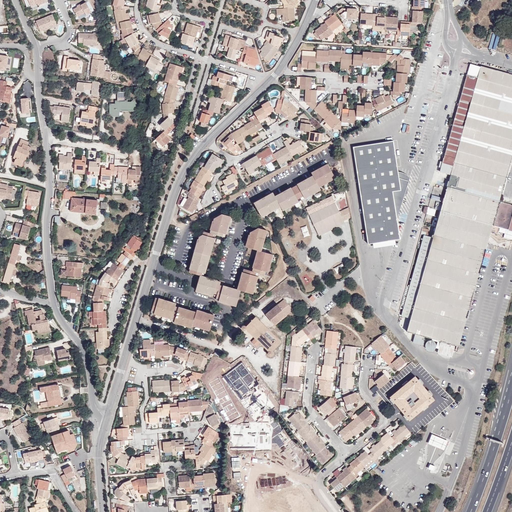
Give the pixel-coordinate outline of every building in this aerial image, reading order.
[(148,0),(146,8),(159,12),(161,6),(157,4),(157,0),(148,0)] [(284,5),(284,9),(294,8),(295,8),(294,6),(297,4),(299,3),(296,0),(282,0),(285,4),(284,5)] [(424,8),(424,0),(413,0),(413,7),(412,7),(412,10),(413,11),(419,11),(419,8),(424,8)] [(89,15),(94,11),(88,2),(75,10),(80,18),(87,13),(89,15)] [(114,11),(117,23),(120,23),(128,21),(126,13),(125,10),(129,10),(129,7),(124,7),(114,6),(115,10),(114,11)] [(284,9),(276,9),(276,15),(282,15),(285,14),(286,21),(295,20),(294,8),(284,9)] [(357,16),(357,12),(357,9),(347,9),(347,15),(342,8),(337,12),(340,15),(341,15),(343,18),(356,19),(357,16)] [(422,23),(423,11),(419,11),(413,11),(412,17),(412,22),(413,22),(415,23),(415,25),(421,26),(421,23),(422,23)] [(161,21),(159,13),(149,15),(150,18),(151,24),(152,23),(157,30),(163,25),(161,21)] [(335,14),(325,22),(326,23),(332,31),(342,23),(335,14)] [(373,14),(361,14),(360,25),(373,25),(373,14)] [(385,27),(386,17),(386,16),(377,16),(377,15),(373,14),(373,25),(373,26),(385,27)] [(53,15),(36,22),(40,33),(57,26),(53,15)] [(398,31),(398,21),(398,18),(386,17),(385,27),(385,30),(398,31)] [(168,19),(163,25),(157,30),(161,34),(168,38),(174,27),(170,23),(171,22),(168,19)] [(124,39),(125,38),(134,34),(132,25),(131,20),(128,21),(120,23),(121,30),(122,34),(124,39)] [(399,35),(410,36),(411,25),(401,24),(401,21),(398,21),(398,31),(397,35),(399,35)] [(195,37),(198,38),(200,33),(198,32),(199,26),(187,23),(184,34),(195,37)] [(326,38),(333,33),(332,31),(326,23),(315,31),(321,40),(325,37),(326,38)] [(97,45),(98,32),(94,32),(94,34),(79,33),(79,42),(84,42),(84,44),(97,45)] [(266,36),(265,39),(267,40),(268,42),(274,46),(275,45),(280,46),(281,42),(282,39),(283,38),(273,35),(274,33),(269,32),(268,36),(266,36)] [(132,47),(135,52),(139,48),(140,47),(138,44),(134,38),(136,37),(137,36),(136,33),(134,34),(125,38),(131,48),(132,47)] [(184,34),(183,33),(180,43),(192,47),(195,37),(184,34)] [(493,33),(490,48),(497,50),(500,34),(493,33)] [(226,35),(223,45),(226,46),(236,49),(239,39),(231,37),(231,36),(226,35)] [(262,51),(260,54),(268,61),(278,50),(274,46),(268,42),(266,45),(266,46),(262,51)] [(234,59),(237,50),(236,49),(226,46),(224,50),(229,52),(227,57),(234,59)] [(261,63),(257,50),(253,50),(254,48),(252,48),(248,47),(243,62),(256,66),(256,65),(261,63)] [(139,48),(135,52),(139,56),(137,59),(147,65),(151,56),(152,55),(147,52),(148,51),(143,48),(141,51),(139,48)] [(329,51),(317,50),(316,57),(316,61),(328,62),(328,60),(329,51)] [(341,54),(341,51),(329,50),(329,51),(328,60),(341,61),(341,54)] [(0,69),(9,71),(12,54),(0,52),(0,64),(1,65),(0,68),(0,69)] [(371,63),(372,53),(363,52),(363,55),(362,62),(371,63)] [(386,53),(372,53),(371,63),(371,65),(379,65),(379,62),(386,62),(386,53)] [(102,56),(93,54),(90,75),(104,77),(106,65),(104,64),(104,60),(102,60),(102,56)] [(353,65),(353,54),(345,54),(341,54),(341,61),(340,64),(349,65),(353,65)] [(362,62),(363,55),(353,54),(353,65),(362,66),(362,62)] [(395,58),(397,56),(394,54),(388,60),(391,62),(395,58)] [(407,74),(409,74),(410,59),(404,58),(400,54),(397,56),(395,58),(398,61),(401,58),(400,65),(397,65),(397,73),(407,74)] [(69,57),(64,56),(63,65),(68,65),(68,68),(80,70),(81,61),(69,59),(69,57)] [(147,65),(146,65),(155,70),(160,61),(151,56),(147,65)] [(297,64),(297,70),(301,71),(301,67),(301,65),(308,65),(308,68),(316,69),(316,61),(316,57),(302,56),(301,64),(297,64)] [(164,81),(169,83),(177,85),(179,77),(177,76),(178,72),(180,72),(182,73),(183,67),(170,63),(164,81)] [(477,78),(472,77),(445,173),(450,175),(447,188),(444,198),(438,197),(435,209),(436,209),(437,203),(442,205),(440,211),(488,224),(511,230),(511,207),(495,202),(509,152),(504,151),(511,126),(511,76),(480,67),(477,78)] [(213,76),(212,80),(226,84),(227,81),(231,82),(233,76),(218,72),(217,77),(213,76)] [(405,83),(407,83),(407,74),(397,73),(396,82),(405,83)] [(445,173),(472,77),(467,75),(440,172),(445,173)] [(311,77),(301,77),(300,85),(300,89),(306,89),(311,90),(311,77)] [(9,102),(12,87),(7,86),(8,81),(1,80),(0,83),(0,98),(4,99),(3,101),(9,102)] [(226,84),(212,80),(211,84),(223,88),(221,98),(223,99),(231,101),(235,87),(226,84)] [(92,90),(93,84),(77,82),(77,88),(84,88),(84,90),(92,90)] [(400,92),(404,92),(405,83),(396,82),(394,82),(393,91),(400,92)] [(165,97),(174,100),(175,100),(179,86),(177,85),(169,83),(165,97)] [(305,102),(313,110),(314,109),(318,105),(316,103),(316,90),(311,90),(306,89),(305,102)] [(125,101),(125,92),(117,92),(117,101),(116,101),(116,104),(111,104),(111,107),(110,107),(110,113),(113,116),(118,116),(118,113),(119,113),(119,111),(134,111),(134,108),(138,105),(133,100),(131,102),(127,102),(127,101),(125,101)] [(377,103),(380,110),(393,103),(389,95),(383,98),(381,95),(375,99),(377,103)] [(30,96),(22,96),(23,112),(31,111),(30,96)] [(223,99),(221,98),(213,96),(211,103),(208,110),(213,112),(219,113),(223,99)] [(283,100),(284,97),(281,96),(281,100),(278,99),(278,100),(274,99),(261,105),(263,107),(267,116),(274,112),(280,113),(280,112),(283,100)] [(162,104),(163,113),(174,113),(173,103),(174,100),(165,97),(163,104),(162,104)] [(294,118),(297,116),(295,113),(296,112),(297,113),(299,111),(298,110),(290,102),(288,104),(283,100),(280,112),(285,117),(285,116),(287,117),(286,118),(289,121),(294,118)] [(314,109),(324,119),(331,112),(332,112),(322,101),(318,105),(314,109)] [(365,106),(364,114),(372,114),(373,104),(365,103),(365,106)] [(69,122),(71,108),(54,105),(53,113),(62,114),(61,121),(69,122)] [(97,107),(89,105),(88,112),(82,111),(80,124),(93,127),(97,107)] [(356,116),(364,117),(364,114),(365,106),(357,106),(357,111),(356,116)] [(254,112),(257,118),(259,121),(264,118),(267,116),(263,107),(254,112)] [(208,110),(203,109),(199,121),(202,122),(206,123),(208,124),(211,115),(212,116),(213,112),(208,110)] [(341,122),(356,123),(356,116),(357,111),(349,110),(349,113),(342,113),(341,121),(341,122)] [(324,119),(324,120),(326,123),(324,125),(329,130),(332,128),(332,129),(341,129),(341,122),(341,121),(340,121),(331,112),(324,119)] [(165,130),(173,123),(174,122),(169,117),(160,125),(165,130)] [(244,126),(245,126),(249,134),(250,135),(263,127),(260,123),(259,121),(257,118),(244,126)] [(301,119),(300,130),(308,132),(310,132),(310,127),(311,125),(309,124),(309,120),(301,119)] [(165,130),(156,139),(164,147),(172,139),(167,134),(176,126),(173,123),(165,130)] [(245,126),(232,134),(238,144),(245,140),(244,139),(243,138),(246,136),(249,134),(245,126)] [(313,141),(319,142),(321,133),(313,132),(310,132),(308,141),(313,141)] [(238,144),(232,134),(222,142),(229,150),(233,152),(237,150),(238,152),(241,150),(238,144)] [(14,163),(22,166),(24,159),(26,159),(31,147),(28,146),(29,142),(21,139),(14,158),(16,159),(14,163)] [(304,149),(298,140),(290,146),(287,140),(284,142),(286,147),(292,156),(299,152),(304,149)] [(393,140),(353,146),(368,244),(373,243),(395,240),(400,239),(397,218),(393,191),(401,190),(398,172),(393,140)] [(279,165),(292,157),(292,156),(286,147),(273,154),(276,159),(279,165)] [(260,153),(256,155),(257,156),(261,164),(263,166),(265,165),(265,164),(271,161),(276,159),(273,154),(271,151),(270,148),(265,151),(265,152),(260,154),(260,153)] [(72,159),(72,153),(68,153),(68,157),(64,156),(64,155),(59,155),(59,162),(60,162),(59,170),(63,170),(71,170),(72,162),(72,159)] [(212,172),(213,172),(216,167),(218,164),(221,159),(213,153),(204,167),(212,172)] [(86,165),(86,156),(82,156),(82,160),(75,160),(75,162),(75,169),(85,170),(86,167),(86,165)] [(261,164),(257,156),(243,164),(248,172),(253,169),(257,167),(261,164)] [(100,172),(101,159),(97,158),(96,162),(89,162),(89,165),(89,168),(89,171),(94,171),(100,172)] [(114,175),(114,169),(115,167),(115,164),(110,164),(110,170),(106,170),(106,168),(102,168),(101,182),(107,182),(107,180),(111,180),(111,175),(114,175)] [(323,168),(324,171),(322,172),(321,170),(320,169),(312,174),(314,176),(305,181),(306,181),(307,184),(304,185),(303,183),(303,182),(287,191),(287,192),(288,194),(285,196),(284,193),(276,197),(274,193),(266,198),(267,201),(264,202),(263,200),(263,199),(254,204),(261,217),(280,206),(282,210),(320,189),(319,186),(335,177),(328,165),(323,168)] [(195,181),(204,186),(207,181),(210,175),(212,172),(204,167),(203,166),(195,181)] [(122,183),(128,183),(129,169),(129,167),(119,167),(118,169),(118,178),(122,179),(122,183)] [(129,169),(128,183),(132,183),(132,180),(136,180),(135,183),(140,184),(141,167),(136,167),(136,170),(132,170),(129,169)] [(393,191),(397,218),(409,176),(406,173),(402,172),(398,172),(401,190),(393,191)] [(228,191),(235,187),(239,184),(234,175),(232,176),(227,179),(223,181),(225,185),(221,187),(225,194),(229,192),(228,191)] [(0,197),(5,199),(5,197),(11,199),(13,189),(7,187),(8,185),(0,182),(1,178),(0,177),(0,197)] [(191,188),(189,192),(190,193),(197,197),(198,198),(202,192),(201,191),(202,189),(203,190),(204,191),(206,187),(204,186),(195,181),(194,180),(190,188),(191,188)] [(24,189),(23,197),(27,198),(27,203),(38,205),(40,192),(24,189)] [(195,201),(197,197),(190,193),(188,197),(189,198),(183,208),(192,213),(198,203),(195,201)] [(432,195),(428,207),(435,209),(438,197),(432,195)] [(72,198),(71,203),(73,204),(73,210),(86,211),(85,213),(97,214),(98,201),(72,198)] [(334,225),(344,221),(335,202),(309,215),(317,233),(327,229),(325,225),(333,222),(334,225)] [(73,204),(71,203),(70,211),(85,213),(86,211),(73,210),(73,204)] [(455,345),(488,224),(440,211),(433,238),(427,236),(429,229),(422,228),(421,234),(424,235),(412,276),(401,315),(410,318),(407,331),(408,331),(415,334),(413,340),(416,343),(424,345),(426,337),(431,338),(438,340),(455,345)] [(191,263),(190,269),(205,273),(215,235),(224,237),(230,216),(222,214),(214,219),(213,221),(214,221),(217,222),(216,225),(213,224),(212,224),(210,233),(204,231),(203,234),(199,237),(198,239),(199,240),(202,240),(201,243),(198,243),(197,242),(192,260),(193,260),(196,261),(195,264),(192,263),(191,263)] [(32,222),(25,220),(23,225),(16,223),(13,235),(27,239),(31,227),(32,222)] [(345,223),(344,221),(334,225),(333,222),(325,225),(327,229),(317,233),(319,236),(345,223)] [(307,225),(302,227),(305,236),(310,234),(307,225)] [(249,235),(250,235),(253,236),(252,239),(249,238),(246,247),(258,251),(256,260),(257,260),(259,260),(258,263),(256,263),(255,262),(252,271),(244,269),(241,278),(242,279),(245,279),(244,282),(241,282),(238,291),(232,288),(232,289),(231,292),(228,291),(228,288),(229,288),(220,285),(221,282),(212,279),(212,280),(211,282),(208,282),(209,279),(209,278),(204,277),(204,276),(200,275),(196,290),(217,296),(216,299),(237,305),(241,290),(252,294),(258,273),(267,275),(272,254),(260,251),(266,230),(258,228),(250,232),(249,235)] [(134,234),(123,250),(124,251),(133,257),(137,252),(136,251),(139,246),(142,242),(137,239),(138,237),(134,234)] [(18,255),(21,246),(14,243),(3,282),(9,284),(12,275),(15,276),(17,270),(13,269),(16,260),(20,261),(21,256),(18,255)] [(121,262),(118,266),(123,269),(130,259),(131,260),(133,257),(124,251),(117,260),(121,262)] [(67,270),(67,276),(81,277),(82,267),(83,267),(83,263),(67,261),(66,266),(67,266),(67,270)] [(118,266),(113,263),(110,269),(109,268),(106,272),(117,280),(124,270),(123,269),(118,266)] [(99,285),(108,288),(110,283),(107,283),(105,282),(107,278),(109,280),(115,284),(117,280),(106,272),(101,279),(99,285)] [(61,296),(68,296),(71,297),(70,299),(76,299),(76,301),(80,302),(81,291),(77,291),(78,287),(62,285),(61,296)] [(97,286),(94,297),(96,297),(103,299),(108,301),(110,297),(108,297),(109,292),(111,293),(112,289),(108,288),(97,286)] [(94,303),(94,312),(104,311),(103,307),(103,302),(102,302),(103,299),(96,297),(94,300),(94,303)] [(164,304),(164,301),(164,300),(155,297),(151,313),(172,319),(171,321),(192,327),(193,325),(210,330),(214,316),(209,314),(208,314),(208,317),(205,316),(206,313),(197,310),(196,312),(187,310),(186,313),(183,312),(184,309),(176,306),(176,304),(167,301),(167,302),(166,305),(164,304)] [(275,324),(292,311),(283,300),(267,314),(275,324)] [(33,309),(25,311),(25,315),(27,315),(29,325),(32,325),(33,331),(37,330),(49,328),(48,319),(46,320),(44,314),(43,314),(42,310),(34,312),(33,309)] [(99,325),(99,328),(107,328),(106,320),(104,320),(104,316),(106,316),(106,311),(104,311),(94,312),(89,312),(89,316),(91,316),(94,316),(94,325),(99,325)] [(247,329),(254,337),(255,335),(248,328),(256,319),(278,342),(270,350),(262,342),(261,344),(269,351),(268,353),(268,355),(270,356),(272,356),(273,355),(273,353),(272,351),(281,342),(256,317),(246,327),(245,325),(242,326),(241,328),(242,330),(244,331),(246,330),(247,329)] [(255,335),(254,337),(253,337),(254,339),(255,338),(260,343),(259,344),(260,344),(261,344),(262,342),(270,350),(278,342),(256,319),(248,328),(255,335)] [(314,320),(305,327),(302,329),(303,331),(306,328),(311,324),(312,326),(316,323),(314,320)] [(323,331),(316,323),(312,326),(311,324),(306,328),(303,331),(309,338),(311,341),(314,338),(313,336),(318,333),(319,334),(323,331)] [(107,328),(99,328),(99,332),(96,332),(97,349),(106,348),(106,347),(110,347),(109,339),(107,339),(105,339),(105,332),(107,332),(107,328)] [(299,346),(309,338),(303,331),(302,329),(293,337),(291,346),(299,346)] [(338,332),(327,330),(326,344),(336,345),(338,332)] [(389,346),(380,335),(372,343),(380,353),(388,347),(389,346)] [(254,339),(253,337),(249,342),(256,349),(260,344),(259,344),(260,343),(255,338),(254,339)] [(155,346),(154,344),(151,345),(150,340),(142,340),(143,349),(140,350),(140,359),(148,358),(148,355),(148,353),(151,353),(151,356),(155,356),(155,346)] [(435,350),(436,347),(437,345),(435,342),(433,340),(430,340),(428,341),(426,342),(425,345),(426,348),(427,350),(430,351),(432,351),(435,350)] [(437,345),(436,347),(439,348),(438,353),(452,357),(455,346),(438,341),(437,345)] [(174,355),(174,354),(174,348),(175,347),(169,346),(169,345),(155,346),(155,356),(162,356),(170,355),(170,354),(174,355)] [(301,362),(302,347),(299,346),(291,346),(290,361),(301,362)] [(355,362),(357,347),(345,346),(344,361),(353,362),(355,362)] [(53,359),(50,347),(34,350),(37,361),(47,359),(47,360),(53,359)] [(179,359),(183,361),(184,360),(186,353),(187,351),(177,347),(177,349),(174,348),(174,354),(180,356),(179,359)] [(389,365),(398,357),(388,347),(380,353),(380,354),(389,365)] [(67,352),(66,348),(57,350),(59,361),(71,358),(70,352),(67,352)] [(186,353),(184,360),(187,361),(188,360),(194,362),(193,363),(193,365),(201,367),(204,357),(190,352),(190,354),(186,353)] [(324,365),(332,366),(334,366),(336,354),(328,353),(325,353),(324,365)] [(404,363),(399,357),(398,357),(389,365),(388,365),(391,367),(392,367),(396,371),(404,363)] [(301,366),(302,362),(301,362),(290,361),(289,361),(288,376),(299,377),(300,366),(301,366)] [(340,375),(341,376),(352,377),(352,371),(353,365),(353,364),(343,363),(342,363),(340,375)] [(244,410),(242,407),(239,405),(247,399),(246,398),(253,392),(252,391),(260,385),(245,365),(219,385),(225,392),(223,394),(225,396),(227,395),(232,402),(227,406),(233,414),(236,415),(240,411),(241,412),(244,410)] [(323,365),(321,376),(321,377),(324,377),(323,380),(330,381),(331,381),(333,381),(333,378),(331,378),(332,366),(324,365),(323,365)] [(379,389),(390,380),(384,373),(375,381),(378,384),(377,385),(379,389)] [(417,373),(389,394),(395,402),(396,401),(409,419),(437,398),(417,373)] [(185,376),(181,378),(183,382),(187,389),(187,391),(191,389),(190,387),(193,385),(197,383),(194,376),(192,375),(189,377),(189,378),(186,379),(186,378),(185,376)] [(300,389),(301,377),(299,377),(288,376),(287,388),(300,389)] [(352,389),(353,377),(352,377),(341,376),(340,388),(348,389),(352,389)] [(321,380),(318,379),(318,383),(319,384),(319,389),(321,389),(320,395),(322,395),(331,396),(332,396),(333,390),(330,390),(331,381),(330,381),(323,380),(321,380)] [(171,381),(171,380),(164,381),(164,380),(152,381),(153,392),(164,391),(164,392),(172,391),(171,381)] [(179,380),(174,381),(171,381),(172,391),(172,392),(183,391),(187,389),(183,382),(179,384),(179,380)] [(49,387),(49,386),(40,387),(41,392),(46,392),(49,406),(61,404),(60,400),(61,400),(59,384),(52,385),(52,387),(49,387)] [(370,390),(371,392),(373,394),(377,391),(379,389),(377,385),(376,385),(370,390)] [(135,406),(139,406),(138,391),(137,391),(136,387),(128,388),(128,392),(126,392),(128,406),(135,406)] [(268,397),(273,393),(269,388),(264,392),(268,397)] [(298,399),(299,392),(286,391),(285,406),(293,406),(294,398),(298,399)] [(357,396),(355,392),(350,394),(344,397),(343,397),(346,405),(357,401),(355,397),(357,396)] [(190,412),(206,410),(209,401),(202,402),(202,399),(187,401),(187,402),(188,412),(190,412)] [(239,405),(242,407),(249,402),(247,399),(239,405)] [(327,413),(329,416),(336,410),(334,407),(332,408),(327,401),(319,407),(325,415),(327,413)] [(184,415),(186,415),(186,412),(188,412),(187,402),(179,402),(179,407),(180,419),(184,418),(184,415)] [(158,412),(158,416),(162,415),(162,413),(170,413),(170,407),(170,404),(157,405),(158,412)] [(121,428),(128,428),(129,428),(129,425),(135,424),(134,416),(134,412),(136,412),(135,406),(128,406),(122,407),(123,417),(124,425),(121,426),(121,428)] [(9,409),(0,407),(0,418),(8,420),(9,409)] [(176,424),(180,423),(180,419),(179,407),(170,407),(170,413),(170,414),(171,418),(173,418),(173,420),(176,420),(176,422),(176,424)] [(242,412),(249,422),(259,415),(253,408),(248,411),(247,409),(242,412)] [(329,416),(327,418),(334,426),(346,417),(338,408),(336,410),(329,416)] [(367,408),(358,416),(366,425),(367,427),(373,421),(372,420),(375,418),(367,408)] [(145,413),(146,422),(150,422),(150,423),(158,422),(158,416),(158,412),(145,413)] [(298,430),(307,423),(305,421),(299,414),(298,412),(295,415),(294,414),(288,418),(298,430)] [(215,413),(207,417),(212,426),(220,422),(215,413)] [(354,434),(355,436),(361,431),(360,430),(366,425),(358,416),(347,426),(354,434)] [(55,430),(60,428),(59,425),(57,425),(56,421),(54,418),(44,422),(47,433),(50,432),(55,430)] [(19,419),(12,422),(15,427),(13,428),(19,437),(21,436),(24,442),(32,438),(22,422),(21,423),(19,419)] [(309,425),(307,423),(298,430),(297,431),(307,442),(316,435),(314,432),(309,425)] [(398,441),(409,432),(404,425),(396,431),(395,430),(392,432),(394,436),(398,441)] [(205,437),(202,441),(204,442),(206,444),(215,450),(216,448),(212,445),(213,443),(210,442),(211,441),(217,432),(208,426),(203,435),(205,437)] [(346,441),(354,434),(347,426),(339,432),(346,441)] [(118,441),(124,440),(127,440),(127,436),(129,436),(128,428),(121,428),(117,429),(118,441)] [(69,430),(56,435),(52,436),(57,453),(67,449),(72,447),(73,444),(72,440),(75,439),(74,433),(70,435),(69,430)] [(220,434),(217,432),(211,441),(214,443),(220,434)] [(380,441),(386,448),(394,441),(391,438),(387,432),(379,439),(380,441)] [(432,434),(429,443),(437,446),(444,449),(448,441),(440,437),(432,434)] [(318,437),(316,435),(307,442),(306,443),(316,454),(325,447),(326,446),(324,444),(318,437)] [(77,444),(75,439),(72,440),(73,444),(72,447),(67,449),(68,452),(74,450),(77,444)] [(172,451),(173,456),(177,455),(176,451),(185,450),(184,446),(184,442),(184,439),(179,440),(179,442),(175,442),(175,440),(171,440),(171,441),(172,451)] [(119,452),(123,450),(121,448),(121,445),(125,445),(124,440),(118,441),(111,441),(111,445),(110,445),(111,452),(112,453),(114,456),(119,452)] [(159,441),(159,450),(163,449),(164,452),(172,451),(171,441),(166,442),(162,442),(162,441),(159,441)] [(376,458),(387,449),(386,448),(380,441),(369,450),(372,453),(376,458)] [(267,442),(247,457),(247,458),(250,463),(271,447),(267,442)] [(195,458),(196,464),(203,464),(206,460),(208,461),(215,450),(206,444),(201,452),(199,455),(200,456),(199,458),(195,458)] [(185,450),(185,459),(195,458),(194,445),(190,446),(191,452),(190,452),(189,449),(185,450)] [(327,450),(325,447),(316,454),(315,455),(322,464),(332,456),(327,450)] [(41,449),(23,454),(25,463),(30,462),(30,463),(39,461),(38,460),(43,459),(41,449)] [(156,462),(155,450),(151,450),(151,452),(151,454),(145,454),(146,463),(156,462)] [(374,461),(377,459),(376,458),(372,453),(369,455),(365,451),(357,457),(364,466),(372,459),(374,461)] [(130,468),(135,458),(132,456),(131,458),(119,452),(114,456),(119,459),(116,464),(126,469),(127,466),(130,468)] [(146,469),(146,463),(145,454),(140,454),(140,457),(136,457),(135,458),(130,468),(137,467),(137,470),(146,469)] [(357,473),(365,466),(364,466),(357,457),(349,464),(351,465),(347,468),(355,477),(358,474),(357,473)] [(258,474),(272,463),(268,458),(254,469),(258,474)] [(277,459),(272,463),(285,482),(290,478),(277,459)] [(365,466),(366,468),(374,461),(372,459),(364,466),(365,466)] [(71,465),(63,469),(65,473),(61,476),(64,482),(69,480),(68,478),(76,474),(71,465)] [(345,487),(355,478),(355,477),(347,468),(346,467),(342,470),(344,471),(336,477),(344,486),(345,487)] [(204,485),(210,485),(216,484),(214,473),(204,474),(204,475),(204,485)] [(257,484),(262,480),(258,474),(253,478),(257,484)] [(191,490),(195,489),(194,479),(190,480),(189,475),(178,476),(179,488),(183,488),(191,487),(191,490)] [(198,488),(205,487),(204,485),(204,475),(194,476),(194,479),(195,489),(199,488),(198,488)] [(336,477),(335,476),(332,478),(334,481),(330,484),(337,492),(344,486),(336,477)] [(161,477),(147,479),(147,487),(158,486),(162,486),(161,477)] [(255,489),(262,499),(277,488),(270,478),(255,489)] [(38,489),(37,496),(38,497),(37,501),(36,504),(34,505),(35,507),(29,508),(30,511),(47,511),(49,511),(45,502),(46,499),(48,499),(50,491),(48,490),(50,482),(39,479),(37,488),(38,489)] [(147,487),(147,479),(138,479),(131,482),(134,490),(139,488),(139,489),(140,494),(148,493),(147,489),(147,487)] [(131,482),(130,480),(123,483),(118,488),(125,494),(128,490),(126,489),(125,488),(129,486),(129,488),(132,495),(135,493),(135,491),(134,490),(131,482)] [(315,511),(293,480),(291,482),(305,502),(303,504),(304,506),(307,504),(312,511),(310,511),(315,511)] [(310,511),(312,511),(307,504),(304,506),(303,504),(305,502),(291,482),(281,489),(297,511),(296,511),(310,511)] [(125,494),(118,488),(117,487),(115,491),(115,495),(119,499),(121,496),(126,501),(129,498),(125,494)] [(277,488),(262,499),(264,501),(278,491),(277,488)] [(296,511),(297,511),(281,489),(279,491),(293,511),(296,511)] [(255,503),(260,500),(256,494),(251,498),(255,503)] [(213,496),(213,504),(222,503),(225,503),(227,503),(226,495),(217,496),(213,496)] [(178,510),(178,511),(188,511),(188,509),(187,509),(186,505),(186,500),(176,501),(177,510),(178,510)] [(271,511),(264,501),(251,510),(252,511),(271,511)] [(222,503),(213,504),(214,511),(225,511),(225,503),(222,503)]
